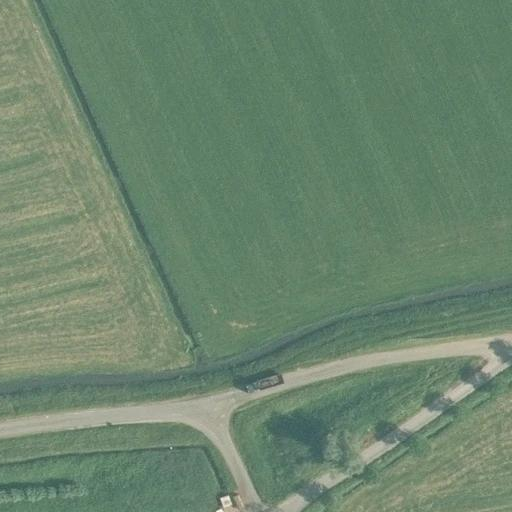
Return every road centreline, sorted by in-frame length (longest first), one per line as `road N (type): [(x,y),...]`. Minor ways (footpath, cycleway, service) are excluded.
road 1 (unclassified): [(206,402),(369,361),(511,338)]
road 2 (unclassified): [(284,511),(511,346)]
road 3 (unclassified): [(206,402),(0,429)]
road 4 (unclassified): [(254,511),(206,402)]
